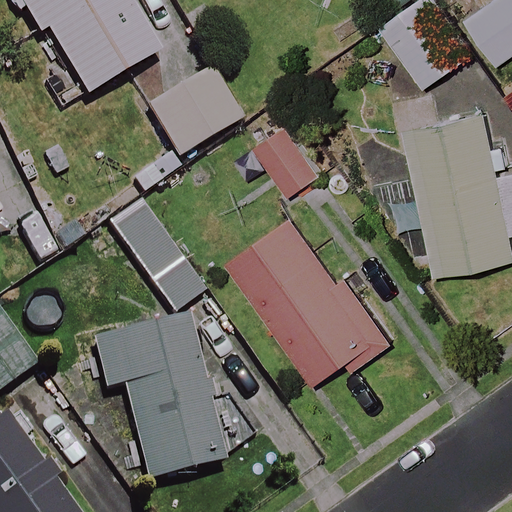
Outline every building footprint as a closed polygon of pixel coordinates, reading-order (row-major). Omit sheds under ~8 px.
[(157,57),(124,0),(15,0),(36,35),(45,29),(85,99),(157,57)] [(472,57),(433,0),(421,0),(384,25),(427,88),(472,57)] [(511,55),(511,0),(505,0),(471,24),(499,65),(511,55)] [(238,124),(207,72),(144,109),(175,161),(238,124)] [(403,133),(419,198),(393,205),(402,240),(428,233),(439,276),(511,257),(511,237),(511,236),(511,175),(500,179),(483,112),(403,133)] [(321,173),(284,116),(245,141),(283,199),(321,173)] [(202,294),(137,205),(106,228),(172,317),(202,294)] [(229,260),(275,315),(295,340),(279,354),(309,390),(348,358),(360,373),(397,343),(362,301),(288,211),(229,260)] [(223,463),(181,320),(73,351),(85,392),(116,383),(146,486),(223,463)] [(0,390),(32,368),(0,321),(0,390)] [(73,511),(3,418),(0,420),(0,511),(73,511)]
